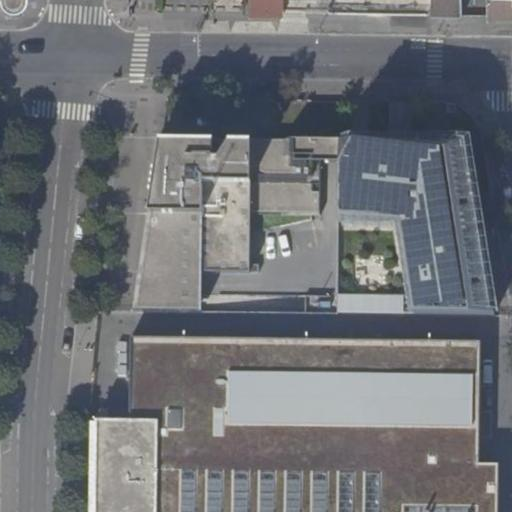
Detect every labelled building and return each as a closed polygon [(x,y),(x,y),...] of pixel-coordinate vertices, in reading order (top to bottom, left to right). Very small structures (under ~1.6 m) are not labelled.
[(5,0),(7,5),(16,11),(25,9),(30,0),(5,0)] [(249,0),(250,14),(282,14),(281,0),(249,0)] [(436,0),(436,16),(464,16),(463,0),(436,0)] [(511,0),(487,0),(488,17),(511,17),(511,0)] [(162,215),(150,213),(139,306),(206,310),(208,272),(261,273),(261,264),(252,264),(253,233),(314,218),(314,216),(323,216),(324,140),(164,138),(155,202),(164,208),(162,215)] [(415,315),(507,317),(475,144),(347,144),(342,224),(400,226),(412,295),(415,315)] [(412,295),(338,295),(339,314),(415,315),(412,295)] [(477,469),(480,350),(131,343),(130,423),(96,422),(95,511),(496,511),(497,469),(477,469)]
